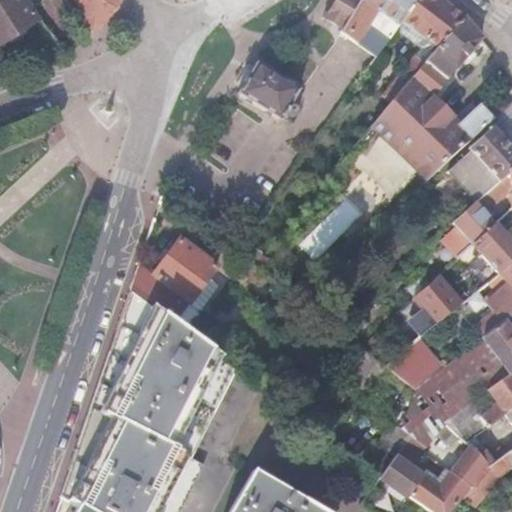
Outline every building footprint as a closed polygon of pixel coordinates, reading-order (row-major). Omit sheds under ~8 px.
[(0,0),(0,38),(34,16),(27,7),(21,0),(0,0)] [(116,0),(74,0),(86,36),(116,4),(116,0)] [(355,0),(335,0),(325,18),(340,28),(355,0)] [(338,32),(374,56),(382,44),(363,33),(374,12),(396,25),(400,20),(413,0),(355,0),(340,28),(338,32)] [(438,0),(413,0),(400,20),(433,46),(427,54),(430,57),(464,18),(463,17),(438,0)] [(371,129),(425,180),(494,116),(504,107),(498,102),(485,114),(477,105),(458,124),(433,98),(482,40),(464,18),(430,57),(424,65),(392,104),(371,129)] [(383,97),(392,104),(424,65),(416,58),(383,97)] [(255,63),(235,95),(278,122),(298,91),(255,63)] [(511,117),(511,100),(504,107),(494,116),(501,125),(511,117)] [(474,200),(496,180),(511,164),(511,152),(489,128),(488,127),(466,148),(468,151),(447,171),(474,200)] [(472,202),(450,223),(453,225),(438,239),(456,258),(459,255),(470,245),(493,222),(484,212),(511,184),(511,190),(509,192),(511,203),(511,202),(511,164),(496,180),(474,200),(472,202)] [(447,171),(445,172),(472,202),(474,200),(447,171)] [(470,245),(496,273),(511,258),(511,221),(502,231),(493,222),(470,245)] [(150,276),(187,303),(214,265),(179,238),(151,274),(150,276)] [(459,255),(456,258),(445,269),(451,275),(465,262),(459,255)] [(477,323),(485,333),(502,319),(511,310),(511,258),(496,273),(510,289),(484,312),(486,315),(477,323)] [(241,275),(259,289),(268,278),(254,268),(243,260),(239,265),(245,271),(241,275)] [(128,289),(130,291),(173,323),(187,303),(150,276),(151,274),(137,263),(128,289)] [(438,275),(414,298),(437,322),(454,308),(462,301),(438,275)] [(57,496),(60,498),(77,507),(84,511),(175,511),(201,464),(188,457),(236,369),(189,335),(173,323),(130,291),(57,496)] [(437,322),(435,324),(444,335),(463,319),(454,308),(437,322)] [(482,335),(510,375),(511,373),(511,332),(502,319),(485,333),(482,335)] [(361,349),(342,374),(365,393),(385,369),(361,349)] [(504,416),(511,409),(511,378),(510,375),(486,392),(495,406),(479,420),(487,429),(504,416)] [(446,421),(466,445),(487,429),(479,420),(495,406),(486,392),(446,421)] [(431,404),(413,430),(425,445),(444,419),(431,404)] [(380,475),(378,477),(407,497),(408,495),(430,511),(449,511),(462,497),(476,507),(496,480),(511,469),(511,409),(504,416),(511,427),(511,449),(486,468),(468,448),(438,488),(403,462),(410,451),(402,445),(380,475)] [(466,445),(468,448),(486,468),(511,449),(511,427),(504,416),(487,429),(466,445)] [(328,511),(253,467),(226,511),(328,511)] [(60,498),(54,511),(74,511),(77,507),(60,498)]
